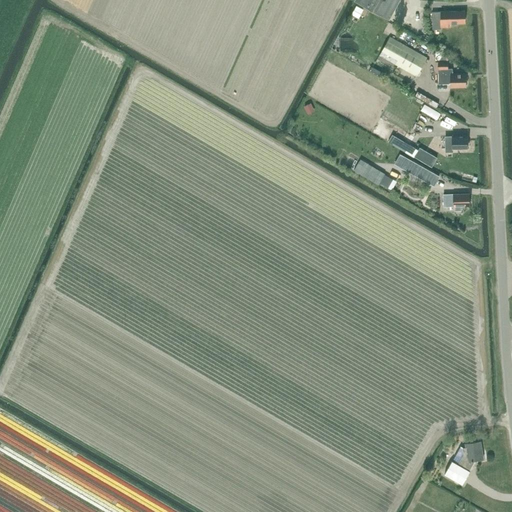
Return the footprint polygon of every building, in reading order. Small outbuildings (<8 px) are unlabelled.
[(358,0),(358,1),(390,18),(399,0),(358,0)] [(356,6),(351,14),(358,18),(363,9),(356,6)] [(450,27),(450,23),(465,23),(465,12),(438,12),(431,12),(432,29),(441,29),(441,27),(450,27)] [(390,36),(379,56),(406,71),(416,77),(427,57),(390,36)] [(448,60),(452,53),(441,47),(437,54),(448,60)] [(453,73),(453,72),(452,68),(450,68),(450,61),(436,61),(435,61),(436,73),(438,73),(438,84),(450,84),(450,87),(466,87),(466,73),(453,73)] [(371,66),(369,71),(379,76),(381,72),(371,66)] [(428,108),(419,124),(425,127),(434,111),(428,108)] [(468,136),(445,137),(446,152),(453,151),(453,149),(468,148),(468,147),(469,145),(469,142),(468,141),(468,136)] [(432,167),(437,158),(419,148),(414,156),(432,167)] [(434,186),(439,176),(405,156),(400,167),(434,186)] [(360,160),(354,170),(378,184),(379,183),(384,174),(360,160)] [(443,195),(444,206),(454,206),(454,210),(461,210),(460,206),(469,206),(469,194),(443,195)] [(461,446),(444,474),(462,484),(469,471),(468,470),(473,460),(483,458),(482,458),(481,449),(482,449),(481,441),(464,443),(464,447),(463,447),(461,446)]
